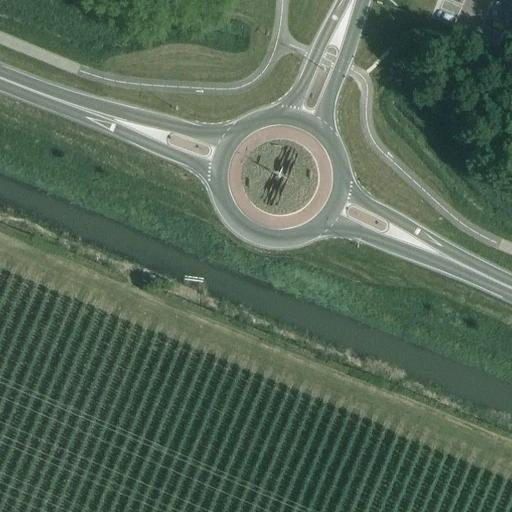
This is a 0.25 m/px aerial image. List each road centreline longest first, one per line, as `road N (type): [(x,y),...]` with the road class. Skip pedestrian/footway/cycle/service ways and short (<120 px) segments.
road 1 (primary): [(217,172),(226,208),(254,233),(291,237),(323,218)]
road 2 (primary): [(124,124),(0,73)]
road 3 (tertiary): [(319,133),(341,66),(347,13)]
road 4 (tertiary): [(347,13),(286,117)]
